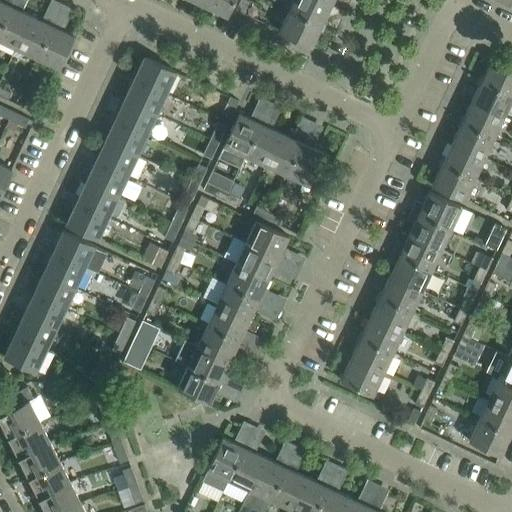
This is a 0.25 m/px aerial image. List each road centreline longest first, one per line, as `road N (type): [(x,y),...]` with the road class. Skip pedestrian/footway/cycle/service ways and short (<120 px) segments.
road 1 (residential): [(507,511),(267,399),(395,129)]
road 2 (residential): [(0,274),(129,4)]
road 3 (residential): [(395,129),(129,4)]
road 4 (residential): [(395,129),(452,7)]
